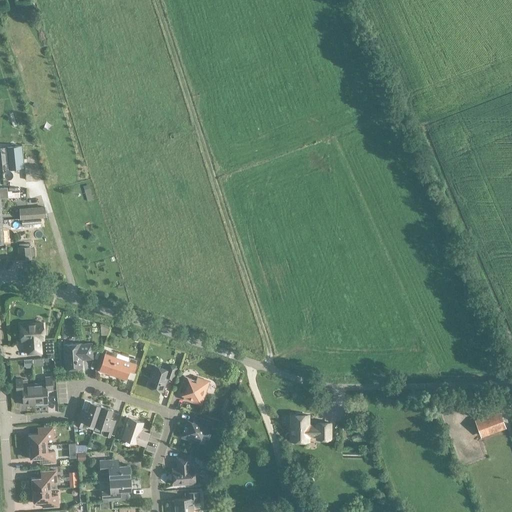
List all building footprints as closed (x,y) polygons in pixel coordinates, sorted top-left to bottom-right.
[(23,168),(21,146),(7,147),(9,169),(23,168)] [(28,209),(20,210),(20,211),(21,219),(28,218),(28,217),(44,216),(43,208),(33,209),(33,210),(28,210),(28,209)] [(45,233),(44,226),(12,228),(12,236),(45,233)] [(18,260),(32,259),(31,246),(17,246),(18,260)] [(42,322),(21,323),(22,339),(26,339),(27,354),(41,353),(40,338),(43,338),(42,322)] [(80,344),(80,343),(63,344),(65,368),(82,367),(81,359),(92,358),(91,343),(80,344)] [(129,361),(116,357),(117,353),(106,350),(99,370),(111,374),(111,373),(126,378),(129,368),(133,370),(137,360),(130,358),(129,361)] [(154,366),(147,386),(162,391),(167,377),(172,379),(176,368),(168,365),(167,370),(154,366)] [(182,375),(176,393),(183,395),(182,398),(199,403),(203,392),(204,393),(208,381),(198,377),(197,380),(182,375)] [(34,384),(35,404),(47,403),(46,390),(52,390),(51,376),(45,377),(45,378),(43,378),(41,381),(41,383),(34,384)] [(35,404),(34,384),(27,384),(27,382),(24,380),(22,380),(22,378),(16,379),(17,392),(23,392),(23,404),(35,404)] [(229,414),(233,401),(226,398),(221,411),(229,414)] [(95,424),(101,405),(90,402),(86,414),(80,412),(76,425),(85,428),(89,422),(95,424)] [(101,405),(95,424),(101,426),(101,433),(110,436),(115,423),(109,421),(113,409),(101,405)] [(474,419),(480,434),(504,425),(499,410),(474,419)] [(285,437),(286,439),(287,440),(290,440),(308,440),(308,436),(316,436),(316,438),(330,438),(330,422),(316,422),(316,426),(308,426),(308,414),(304,414),(302,413),(300,413),(298,413),(296,413),(294,415),(290,415),(290,432),(287,432),(286,433),(285,435),(285,437)] [(187,422),(182,437),(199,443),(201,437),(209,439),(212,428),(210,427),(212,422),(195,416),(193,421),(192,424),(187,422)] [(145,445),(149,434),(140,431),(143,422),(129,418),(122,438),(136,443),(136,442),(145,445)] [(29,446),(47,445),(47,439),(54,438),(53,426),(40,427),(40,433),(29,434),(29,446)] [(508,426),(482,434),(484,442),(511,434),(508,426)] [(47,445),(29,446),(30,458),(42,457),(43,463),(55,462),(55,451),(47,451),(47,445)] [(77,453),(77,461),(85,461),(85,453),(77,453)] [(189,456),(177,457),(178,464),(179,464),(179,468),(172,469),(174,484),(195,483),(194,467),(190,467),(189,456)] [(110,478),(130,477),(129,464),(115,465),(115,459),(100,460),(100,473),(109,472),(110,478)] [(32,478),(33,490),(56,488),(56,482),(57,482),(56,477),(56,470),(43,471),(44,477),(32,478)] [(130,477),(110,478),(110,491),(101,491),(101,498),(118,497),(117,490),(131,489),(130,477)] [(51,495),(50,489),(56,489),(56,488),(33,490),(33,502),(45,501),(46,507),(59,506),(58,495),(51,495)] [(172,511),(175,511),(193,510),(193,502),(200,501),(199,491),(187,492),(187,498),(175,499),(175,500),(172,500),(172,511)]
